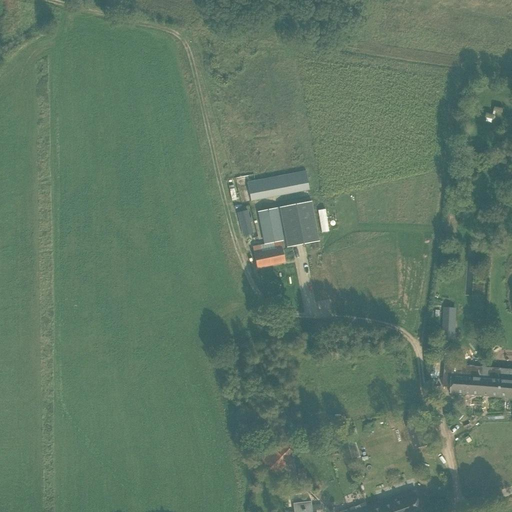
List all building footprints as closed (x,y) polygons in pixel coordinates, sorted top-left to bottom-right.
[(246,179),(248,199),(308,192),(305,172),(246,179)] [(319,241),(311,201),(277,208),(285,248),(319,241)] [(253,247),(257,268),(284,262),(281,248),(283,248),(275,208),(258,212),(265,244),(253,247)] [(246,211),(237,213),(243,236),(252,234),(246,211)] [(455,309),(444,308),(443,339),(454,339),(455,309)] [(484,377),(484,370),(452,367),(452,374),(442,373),(440,392),(481,395),(482,377),(484,377)] [(482,377),(481,395),(511,398),(511,379),(493,378),(493,370),(484,370),(484,377),(482,377)] [(407,426),(415,449),(427,445),(420,422),(407,426)] [(329,447),(338,445),(337,437),(327,440),(329,447)] [(281,462),(291,452),(285,446),(278,453),(275,450),(271,455),(267,451),(260,459),(269,467),(268,468),(269,469),(270,468),(272,470),(277,465),(280,468),(283,465),(281,462)] [(367,507),(366,503),(365,503),(368,511),(371,510),(371,511),(422,511),(415,491),(367,507)] [(348,511),(371,511),(371,510),(368,511),(365,503),(366,503),(366,502),(347,509),(348,511)]
